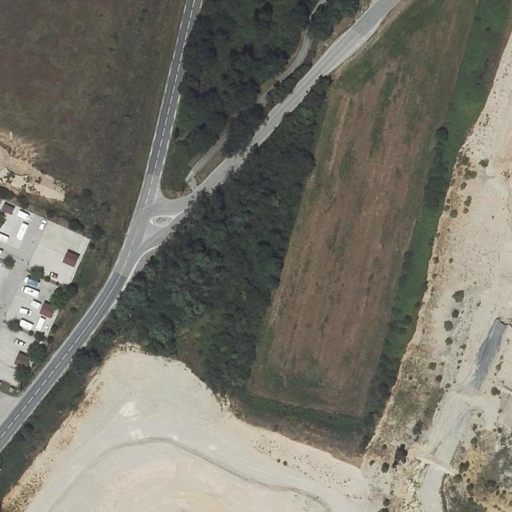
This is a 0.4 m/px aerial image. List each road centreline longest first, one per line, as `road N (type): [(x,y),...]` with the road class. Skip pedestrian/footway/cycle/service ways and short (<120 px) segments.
road 1 (unclassified): [(394,0),(179,214),(141,222)]
road 2 (secondary): [(141,222),(100,305),(0,439)]
road 3 (secondary): [(194,0),(141,222)]
